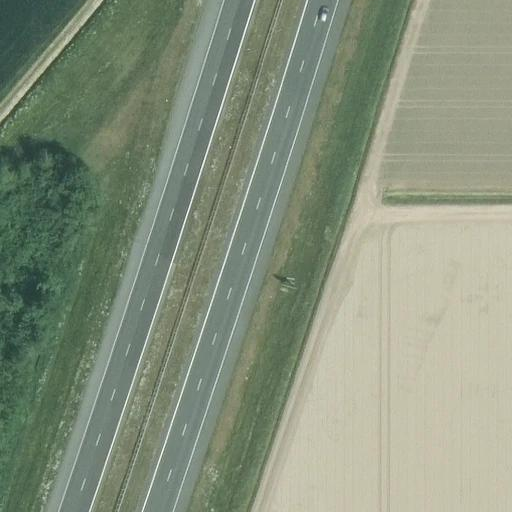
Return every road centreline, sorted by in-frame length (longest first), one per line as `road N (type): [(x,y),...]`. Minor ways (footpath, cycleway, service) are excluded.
road 1 (motorway): [(155,511),(321,0)]
road 2 (motorway): [(236,0),(71,511)]
